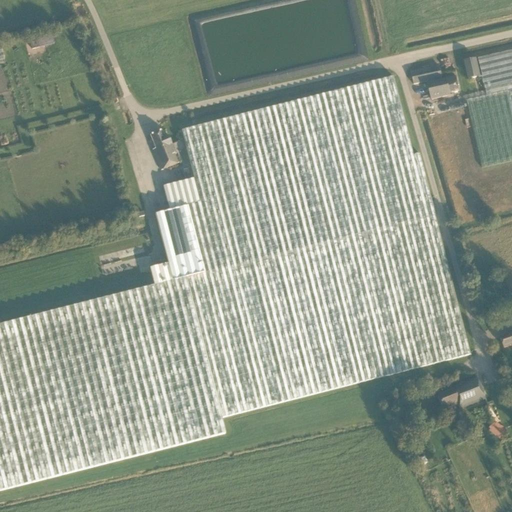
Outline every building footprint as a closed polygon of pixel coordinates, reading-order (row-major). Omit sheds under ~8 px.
[(32,50),(39,48),(37,41),(30,43),(32,50)] [(6,46),(0,47),(0,61),(9,60),(6,46)] [(483,169),(511,162),(511,50),(477,59),(486,95),(467,100),(483,169)] [(480,77),(476,59),(464,61),(468,80),(480,77)] [(459,91),(459,88),(456,76),(442,79),(439,66),(411,72),(414,85),(427,82),(431,100),(448,96),(448,94),(459,91)] [(169,211),(155,215),(168,264),(172,280),(185,277),(222,419),(359,383),(453,359),(470,355),(442,247),(431,202),(418,152),(412,154),(395,88),(392,77),(181,132),(193,180),(163,187),(168,211),(169,211)] [(164,138),(162,131),(150,136),(155,150),(152,151),(161,171),(178,164),(174,155),(175,154),(168,136),(164,138)] [(168,264),(149,269),(153,285),(172,280),(168,264)] [(107,297),(0,325),(0,493),(225,434),(221,419),(222,419),(185,277),(172,280),(153,285),(107,297)] [(511,331),(510,332),(511,334),(500,337),(504,348),(511,345),(511,331)] [(485,399),(476,377),(446,389),(447,392),(436,396),(441,408),(450,405),(451,407),(457,405),(459,410),(485,399)] [(469,421),(459,425),(464,442),(475,439),(469,421)] [(491,429),(503,440),(511,432),(498,421),(491,429)]
